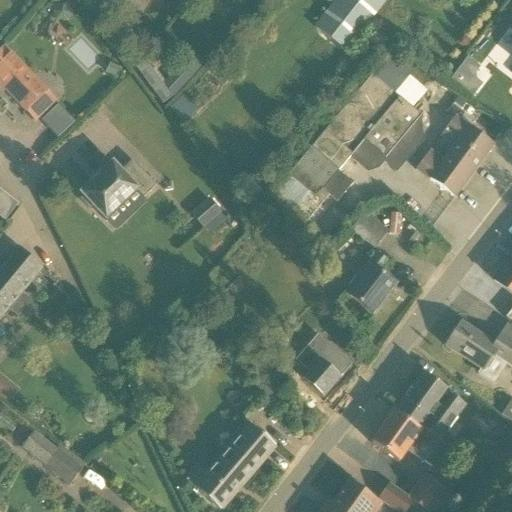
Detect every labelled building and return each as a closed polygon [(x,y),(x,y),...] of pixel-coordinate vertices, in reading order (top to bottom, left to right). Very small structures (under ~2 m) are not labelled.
[(120,0),(119,3),(131,10),(136,2),(139,4),(141,0),(120,0)] [(346,53),(387,0),(335,0),(314,28),(346,53)] [(55,102),(4,48),(0,52),(0,85),(35,122),(55,102)] [(471,87),(482,66),(465,57),(454,78),(471,87)] [(182,63),(174,71),(186,83),(194,74),(182,63)] [(290,175),(313,195),(316,197),(321,190),(337,203),(353,184),(338,172),(358,148),(365,154),(370,148),(385,160),(421,117),(407,106),(371,76),(290,175)] [(186,95),(171,106),(182,121),(197,110),(186,95)] [(473,172),(493,145),(455,117),(441,137),(454,147),(449,154),(473,172)] [(449,154),(444,161),(430,151),(416,171),(454,199),(473,172),(449,154)] [(112,165),(101,175),(99,174),(90,182),(92,184),(80,195),(84,198),(81,201),(91,211),(94,209),(105,221),(136,192),(143,199),(156,187),(132,162),(120,173),(112,165)] [(0,189),(0,214),(6,220),(18,204),(0,189)] [(190,214),(203,229),(220,214),(208,199),(190,214)] [(387,233),(363,214),(351,231),(375,249),(387,233)] [(0,319),(42,270),(17,249),(0,269),(0,319)] [(369,265),(368,264),(345,294),(373,315),(396,285),(380,273),(387,263),(376,255),(369,265)] [(511,258),(494,282),(511,296),(511,309),(505,318),(511,322),(511,258)] [(494,384),(506,365),(511,368),(511,366),(511,342),(501,335),(495,345),(461,323),(445,348),(482,371),(480,374),(494,384)] [(310,370),(302,380),(323,398),(339,380),(349,368),(319,341),(301,362),(310,370)] [(270,346),(258,358),(284,384),(296,372),(270,346)] [(258,365),(246,377),(269,399),(281,387),(258,365)] [(449,448),(440,441),(464,407),(447,395),(449,393),(422,374),(394,413),(420,432),(406,452),(422,463),(423,462),(433,469),(449,448)] [(420,432),(394,413),(371,444),(398,463),(406,452),(420,432)] [(250,426),(195,491),(220,511),(275,447),(250,426)] [(69,486),(85,465),(58,445),(55,448),(34,432),(21,449),(69,486)] [(425,511),(430,511),(445,491),(425,475),(408,499),(425,511)] [(322,511),(375,511),(380,506),(349,483),(334,504),(330,501),(322,511)] [(425,511),(408,499),(407,500),(389,487),(379,500),(396,511),(425,511)]
